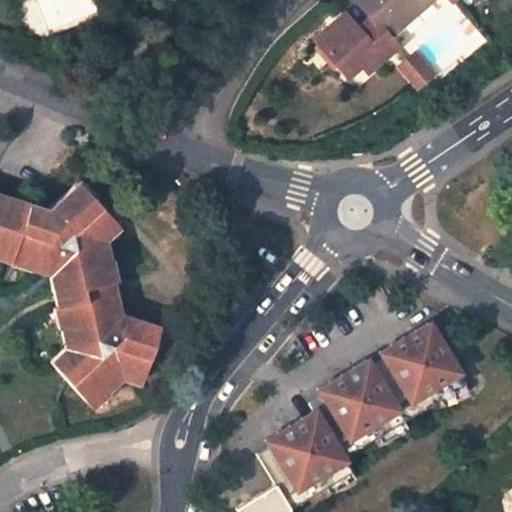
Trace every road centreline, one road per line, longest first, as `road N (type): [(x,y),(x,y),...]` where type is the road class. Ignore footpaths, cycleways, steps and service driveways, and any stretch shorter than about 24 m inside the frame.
road 1 (residential): [(353,210),(194,401),(179,438),(170,511)]
road 2 (residential): [(190,145),(0,64)]
road 3 (residential): [(353,210),(511,105)]
road 4 (residential): [(511,305),(353,210)]
road 5 (residential): [(291,0),(233,68),(190,145)]
road 6 (residential): [(353,210),(190,145)]
